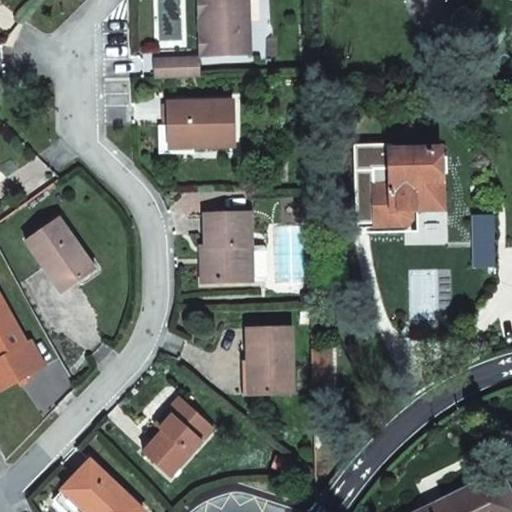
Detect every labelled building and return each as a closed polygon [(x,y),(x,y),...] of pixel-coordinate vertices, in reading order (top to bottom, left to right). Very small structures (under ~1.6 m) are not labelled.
[(207,9),(207,0),(196,0),(198,19),(207,9)] [(207,0),(207,9),(198,19),(198,32),(209,41),(209,57),(247,55),(246,41),(250,36),(250,26),(245,22),(244,0),(207,0)] [(420,0),(420,1),(440,8),(442,0),(420,0)] [(209,41),(198,32),(198,57),(209,57),(209,41)] [(199,77),(198,57),(157,59),(157,69),(157,78),(199,77)] [(168,126),(169,143),(192,143),(192,148),(234,147),(232,101),(168,102),(168,114),(168,126)] [(159,126),(159,154),(193,153),(192,148),(192,143),(169,143),(168,126),(159,126)] [(373,169),(376,228),(393,227),(406,228),(412,220),(411,211),(443,209),(442,179),(441,150),(390,151),(390,169),(373,169)] [(252,282),(250,213),(205,215),(206,246),(206,258),(209,258),(209,283),(231,282),(252,282)] [(59,218),(25,242),(49,276),(54,272),(66,290),(81,280),(95,270),(59,218)] [(201,247),(202,283),(209,283),(209,258),(206,258),(206,246),(201,247)] [(251,248),(252,282),(267,281),(266,247),(251,248)] [(54,272),(49,276),(61,294),(66,290),(54,272)] [(0,297),(0,392),(19,381),(45,366),(31,341),(26,343),(0,297)] [(292,395),(291,327),(247,329),(248,345),(248,361),(241,361),(242,396),(292,395)] [(312,350),(313,391),(324,390),(323,350),(312,350)] [(179,398),(155,424),(159,428),(183,402),(179,398)] [(183,402),(159,428),(162,431),(152,442),(142,452),(170,477),(213,429),(183,402)] [(143,511),(144,511),(90,461),(76,476),(63,490),(85,511),(143,511)] [(420,511),(511,511),(511,498),(500,473),(445,500),(420,511)] [(85,511),(63,490),(54,500),(66,511),(85,511)]
